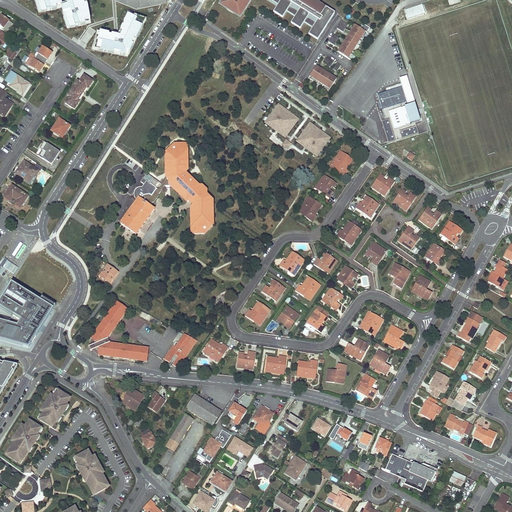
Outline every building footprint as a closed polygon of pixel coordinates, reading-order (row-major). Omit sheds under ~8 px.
[(35,0),(35,2),(37,6),(39,6),(41,11),(54,9),(62,7),(63,14),(65,22),(68,22),(70,27),(76,26),(85,24),(84,22),(90,20),(88,8),(87,4),(84,5),(82,0),(78,0),(73,1),(72,1),(62,4),(61,0),(35,0)] [(225,0),(225,2),(226,4),(226,6),(227,7),(228,9),(230,10),(231,11),(233,11),(234,12),(236,12),(237,12),(238,12),(240,11),(242,11),(243,10),(244,9),(247,5),(249,0),(268,0),(278,6),(274,12),(283,17),(287,12),(295,17),(292,23),(301,28),(304,23),(313,28),(309,34),(318,40),(327,26),(324,24),(326,21),(329,22),(335,13),(313,0),(225,0)] [(447,0),(427,0),(423,2),(426,12),(449,5),(447,0)] [(422,5),(405,10),(408,18),(425,13),(422,5)] [(9,20),(1,15),(0,15),(0,42),(3,38),(6,40),(9,37),(0,30),(2,27),(3,28),(9,20)] [(116,35),(100,32),(99,38),(96,37),(93,46),(99,47),(98,50),(113,53),(113,51),(119,52),(119,54),(125,55),(126,50),(130,51),(133,44),(132,43),(134,38),(136,39),(143,24),(141,23),(143,18),(135,15),(134,17),(128,15),(118,36),(116,35)] [(13,24),(9,20),(3,28),(8,31),(13,24)] [(342,21),(337,29),(343,33),(348,25),(342,21)] [(368,33),(355,26),(338,53),(350,60),(353,56),(351,54),(354,50),(356,52),(362,42),(360,41),(362,37),(365,38),(368,33)] [(333,35),(328,42),(335,46),(339,39),(333,35)] [(43,47),(36,57),(44,62),(48,56),(49,57),(52,53),(43,47)] [(44,62),(36,57),(32,54),(25,64),(39,73),(41,69),(40,68),(44,62)] [(330,68),(334,62),(326,57),(323,63),(330,68)] [(316,67),(309,78),(313,81),(314,79),(319,82),(318,84),(322,87),(324,85),(326,86),(324,88),(329,91),(336,80),(316,67)] [(29,83),(13,73),(8,82),(12,84),(10,86),(23,95),(27,89),(26,88),(29,83)] [(70,97),(65,103),(74,109),(79,102),(77,101),(86,88),(87,89),(92,82),(83,76),(79,82),(77,81),(68,95),(70,97)] [(399,78),(402,87),(404,86),(409,100),(406,101),(407,103),(414,101),(407,76),(399,78)] [(402,87),(378,94),(382,109),(406,101),(409,100),(404,86),(402,87)] [(0,113),(4,117),(10,108),(4,103),(6,100),(3,98),(6,92),(0,88),(0,113)] [(415,102),(390,110),(396,129),(421,121),(415,102)] [(286,110),(278,105),(265,123),(276,131),(285,138),(298,120),(286,110)] [(59,119),(51,131),(62,138),(70,127),(59,119)] [(389,119),(381,121),(388,143),(395,140),(389,119)] [(322,132),(310,123),(297,142),(305,148),(317,156),(330,138),(322,132)] [(416,126),(400,131),(402,138),(419,133),(416,126)] [(40,157),(51,165),(59,152),(44,142),(39,148),(42,150),(44,151),(40,157)] [(136,200),(120,224),(136,235),(155,209),(150,206),(153,202),(154,203),(159,196),(158,195),(165,186),(169,186),(170,187),(172,187),(175,189),(175,191),(180,197),(182,196),(184,199),(184,200),(186,202),(188,202),(192,206),(190,208),(191,211),(192,212),(192,216),(191,217),(191,225),(193,226),(193,229),(191,230),(192,233),(193,235),(204,234),(212,226),(212,224),(210,222),(211,219),(212,217),(212,209),(210,208),(210,205),(211,204),(211,201),(206,196),(206,192),(200,187),(197,187),(185,175),(187,171),(186,168),(185,167),(185,164),(187,163),(186,155),(185,153),(185,150),(186,149),(186,146),(184,144),(173,145),(165,153),(165,155),(167,157),(167,160),(165,161),(165,170),(167,171),(167,174),(165,175),(166,179),(165,179),(162,182),(161,185),(161,186),(159,190),(158,189),(156,189),(154,188),(155,188),(145,181),(143,185),(145,186),(145,187),(143,188),(141,187),(140,186),(139,187),(138,187),(137,188),(136,188),(135,189),(134,191),(133,192),(133,193),(133,195),(132,196),(133,197),(133,198),(136,200)] [(351,159),(339,151),(330,165),(336,169),(335,171),(343,177),(348,171),(346,170),(343,168),(344,166),(346,167),(351,159)] [(409,153),(406,158),(411,162),(415,156),(409,153)] [(346,170),(352,160),(351,159),(346,167),(344,166),(343,168),(346,170)] [(24,161),(15,174),(29,183),(34,174),(36,176),(39,171),(24,161)] [(334,182),(324,175),(315,189),(321,193),(322,192),(324,194),(323,195),(329,199),(333,192),(328,189),(330,186),(332,187),(334,182)] [(383,180),(379,177),(371,188),(384,196),(389,190),(388,190),(389,187),(390,188),(394,183),(388,178),(384,184),(381,182),(383,180)] [(28,196),(12,185),(4,198),(9,201),(8,203),(11,205),(11,207),(14,207),(14,206),(15,205),(20,209),(28,196)] [(400,192),(393,202),(406,212),(411,205),(410,205),(411,202),(412,203),(416,198),(410,194),(406,199),(403,197),(404,195),(400,192)] [(319,204),(309,197),(300,211),(305,215),(304,217),(312,223),(316,216),(315,215),(312,213),(313,212),(314,212),(319,204)] [(366,207),(360,203),(356,209),(362,213),(362,212),(365,213),(364,215),(370,219),(379,205),(369,198),(365,202),(368,204),(366,207)] [(315,215),(321,206),(319,204),(314,212),(313,212),(312,213),(315,215)] [(426,210),(418,220),(432,230),(436,224),(435,224),(437,221),(438,221),(442,216),(435,211),(432,217),(429,215),(430,213),(426,210)] [(349,222),(343,232),(345,233),(347,231),(346,230),(351,223),(349,222)] [(460,229),(450,222),(441,235),(445,239),(446,238),(449,240),(448,241),(454,245),(458,239),(453,235),(455,232),(457,233),(460,229)] [(343,232),(341,230),(337,237),(345,243),(347,240),(352,244),(361,230),(351,223),(346,230),(347,231),(345,233),(343,232)] [(401,236),(398,241),(411,250),(418,240),(414,237),(412,240),(410,237),(414,232),(407,227),(403,233),(405,234),(403,237),(401,236)] [(386,252),(374,244),(368,252),(371,255),(372,254),(375,256),(371,262),(377,266),(381,260),(380,259),(382,257),(383,257),(386,252)] [(445,251),(434,244),(425,258),(430,261),(431,260),(434,262),(433,263),(439,267),(443,260),(437,257),(439,253),(442,255),(445,251)] [(293,253),(291,252),(284,261),(287,263),(288,261),(287,261),(293,253)] [(284,261),(283,260),(279,266),(293,276),(304,260),(293,253),(287,261),(288,261),(287,263),(284,261)] [(323,262),(318,259),(313,265),(319,269),(320,267),(322,269),(322,270),(328,275),(337,261),(326,254),(323,258),(325,259),(323,262)] [(402,268),(394,264),(389,275),(393,277),(394,276),(397,277),(396,280),(393,285),(401,289),(404,283),(402,282),(403,280),(404,280),(408,273),(401,270),(402,268)] [(107,265),(99,277),(110,285),(119,273),(107,265)] [(491,274),(487,282),(499,288),(504,280),(502,279),(507,270),(503,268),(497,265),(495,268),(497,269),(494,273),(493,275),(491,274)] [(356,273),(345,266),(336,280),(343,284),(343,283),(346,285),(345,286),(351,290),(355,283),(350,280),(352,277),(353,278),(356,273)] [(409,272),(402,268),(401,270),(408,273),(404,280),(403,280),(402,282),(404,283),(409,272)] [(309,278),(308,277),(301,287),(304,289),(305,287),(304,286),(309,278)] [(431,283),(419,277),(415,284),(417,286),(413,292),(420,296),(421,294),(423,296),(422,299),(427,302),(432,293),(426,291),(428,287),(431,283)] [(301,287),(299,285),(295,291),(303,297),(305,295),(311,299),(320,286),(309,278),(304,286),(305,287),(304,289),(301,287)] [(504,280),(499,288),(503,290),(508,282),(504,280)] [(271,290),(266,286),(262,292),(267,296),(268,295),(270,297),(269,298),(276,302),(285,288),(274,281),(271,286),(273,287),(271,290)] [(55,306),(37,295),(35,298),(12,283),(0,301),(0,307),(13,316),(8,324),(3,333),(3,335),(3,336),(3,337),(4,338),(5,339),(6,340),(30,346),(55,306)] [(417,286),(415,284),(411,293),(422,299),(423,296),(421,294),(420,296),(413,292),(417,286)] [(341,296),(331,288),(321,302),(328,306),(328,305),(331,307),(330,308),(336,312),(340,305),(335,302),(337,299),(339,300),(341,296)] [(125,309),(116,302),(112,308),(113,309),(110,314),(108,313),(100,325),(102,326),(99,331),(97,330),(93,335),(96,337),(93,341),(93,342),(93,344),(94,346),(102,342),(103,342),(125,309)] [(260,303),(258,302),(251,311),(254,313),(255,311),(254,311),(260,303)] [(251,311),(249,310),(245,317),(254,322),(255,320),(261,324),(270,310),(260,303),(254,311),(255,311),(254,313),(251,311)] [(299,316),(285,306),(278,317),(283,321),(284,319),(287,321),(283,326),(290,330),(293,325),(292,324),(294,321),(295,322),(299,316)] [(331,314),(318,306),(315,310),(328,319),(331,314)] [(125,309),(103,342),(104,343),(109,337),(108,337),(111,332),(112,333),(120,321),(119,320),(122,316),(123,316),(127,310),(125,309)] [(315,310),(304,327),(310,331),(313,327),(316,328),(315,330),(320,333),(324,327),(319,324),(321,320),(325,323),(328,319),(315,310)] [(142,311),(140,315),(148,320),(151,316),(142,311)] [(364,323),(362,322),(359,328),(368,333),(369,331),(375,334),(383,320),(372,314),(367,322),(368,322),(367,324),(364,323)] [(459,332),(457,336),(468,342),(470,339),(471,340),(477,329),(476,328),(479,324),(468,318),(465,323),(466,324),(461,333),(459,332)] [(3,333),(8,324),(0,321),(0,340),(29,349),(30,346),(6,340),(5,339),(4,338),(3,337),(3,336),(3,335),(3,333)] [(394,348),(400,351),(404,343),(397,339),(399,336),(400,337),(403,332),(391,326),(387,334),(389,335),(385,341),(388,342),(387,344),(387,346),(393,350),(394,348)] [(489,342),(486,348),(494,352),(501,340),(503,342),(506,337),(494,331),(488,342),(489,342)] [(168,354),(164,360),(170,363),(171,361),(173,363),(172,365),(178,369),(182,363),(181,363),(183,360),(184,361),(197,341),(186,333),(180,342),(178,341),(176,342),(170,351),(171,352),(169,354),(168,354)] [(221,346),(211,339),(210,341),(218,346),(217,347),(219,349),(221,346)] [(352,346),(348,344),(344,352),(349,355),(351,352),(353,354),(353,355),(359,359),(363,352),(365,353),(369,346),(358,339),(355,344),(357,344),(355,348),(352,346)] [(218,346),(210,341),(203,352),(216,361),(220,355),(223,357),(228,348),(222,344),(221,346),(219,349),(217,347),(218,346)] [(91,347),(88,348),(90,352),(93,351),(95,350),(104,346),(104,345),(104,343),(103,342),(102,342),(94,346),(91,347)] [(144,351),(148,352),(148,349),(137,347),(136,348),(131,347),(131,346),(117,345),(117,346),(111,345),(112,344),(104,343),(104,345),(144,350),(144,351)] [(143,358),(147,359),(148,352),(144,351),(144,350),(104,345),(104,346),(95,350),(96,350),(98,352),(99,353),(103,353),(102,356),(110,358),(110,355),(115,356),(115,358),(129,360),(130,358),(135,359),(135,361),(142,361),(143,358)] [(445,358),(442,363),(453,370),(458,362),(457,361),(460,356),(461,356),(464,352),(453,345),(450,349),(452,350),(447,359),(445,358)] [(380,372),(386,375),(391,367),(384,363),(386,360),(387,360),(390,356),(378,350),(374,358),(376,359),(372,366),(379,369),(379,368),(382,370),(380,372)] [(238,355),(236,368),(253,370),(254,363),(252,362),(253,359),(254,360),(255,353),(247,352),(247,354),(246,358),(243,357),(243,356),(238,355)] [(353,354),(351,352),(349,355),(361,361),(365,353),(363,352),(359,359),(353,355),(353,354)] [(275,361),(266,359),(264,372),(281,375),(282,368),(284,368),(286,358),(279,357),(278,359),(278,362),(275,362),(275,361)] [(476,362),(470,372),(481,379),(483,375),(482,374),(484,370),(486,371),(491,363),(481,357),(477,362),(476,362)] [(376,359),(374,358),(369,366),(380,372),(382,370),(379,368),(379,369),(372,366),(376,359)] [(309,363),(303,363),(302,364),(298,364),(296,376),(312,379),(313,372),(316,372),(317,362),(310,361),(309,363)] [(0,394),(14,372),(13,371),(16,366),(0,362),(0,394)] [(333,370),(328,369),(326,382),(335,384),(335,382),(342,383),(343,375),(342,375),(343,372),(345,372),(346,366),(337,364),(336,372),(333,372),(333,370)] [(342,383),(335,382),(335,384),(343,385),(345,372),(343,372),(342,375),(343,375),(342,383)] [(444,387),(448,379),(436,372),(434,376),(436,377),(431,385),(429,390),(432,392),(437,395),(439,391),(441,392),(444,387)] [(367,396),(372,399),(377,392),(370,388),(372,384),(373,385),(376,380),(364,375),(360,382),(362,383),(358,390),(365,393),(366,392),(368,394),(367,396)] [(362,383),(360,382),(356,390),(367,396),(368,394),(366,392),(365,393),(358,390),(362,383)] [(461,389),(455,401),(463,406),(467,399),(469,401),(476,389),(464,382),(460,388),(461,389)] [(56,398),(54,396),(53,399),(52,399),(49,402),(48,402),(44,409),(46,410),(44,413),(40,419),(53,427),(57,421),(59,418),(61,419),(64,416),(63,416),(65,412),(66,412),(68,409),(67,408),(68,405),(72,398),(60,391),(56,398)] [(135,412),(144,397),(135,392),(133,395),(128,392),(124,399),(126,400),(123,404),(127,407),(126,408),(130,411),(131,409),(135,412)] [(159,395),(155,393),(151,398),(154,400),(148,407),(156,412),(165,401),(159,397),(159,395)] [(220,412),(195,395),(186,409),(212,425),(220,412)] [(423,408),(420,415),(432,421),(436,414),(438,415),(442,408),(427,400),(422,407),(423,408)] [(237,426),(247,411),(234,404),(229,411),(236,416),(232,422),(237,426)] [(274,414),(262,406),(254,419),(261,424),(264,421),(268,423),(274,414)] [(286,414),(282,421),(286,423),(285,424),(297,431),(302,423),(290,415),(289,416),(286,414)] [(175,450),(193,420),(185,415),(167,445),(175,450)] [(455,417),(450,415),(445,427),(452,431),(453,429),(459,432),(459,433),(463,435),(468,424),(464,422),(463,423),(454,419),(455,417)] [(138,427),(143,420),(139,417),(134,425),(138,427)] [(224,419),(220,417),(214,426),(217,428),(220,423),(221,424),(224,419)] [(330,427),(331,425),(319,418),(318,420),(330,427)] [(330,427),(318,420),(312,429),(324,436),(330,427)] [(42,428),(30,421),(26,427),(24,426),(23,429),(21,428),(19,431),(20,432),(17,436),(17,435),(14,439),(16,440),(15,443),(11,448),(8,451),(12,453),(10,457),(19,462),(21,459),(24,460),(29,451),(31,449),(32,449),(34,446),(36,442),(37,442),(39,438),(37,437),(39,435),(40,432),(42,428)] [(242,435),(248,426),(245,424),(239,433),(242,435)] [(481,443),(491,447),(496,434),(488,430),(487,432),(481,429),(482,428),(477,426),(473,437),(482,441),(481,443)] [(346,432),(340,428),(337,433),(336,434),(347,441),(351,433),(347,430),(346,432)] [(147,449),(157,444),(149,429),(142,433),(144,437),(143,437),(147,443),(145,445),(147,449)] [(223,449),(231,436),(222,430),(217,438),(215,441),(211,439),(201,455),(206,458),(206,460),(210,463),(220,447),(223,449)] [(337,433),(333,430),(328,437),(332,440),(336,434),(337,433)] [(366,450),(371,437),(364,434),(358,447),(366,450)] [(277,458),(288,441),(278,435),(276,438),(278,440),(274,446),(273,445),(268,452),(277,458)] [(252,448),(235,437),(228,449),(236,453),(238,450),(248,456),(252,448)] [(386,457),(391,444),(380,439),(375,449),(377,449),(376,452),(386,457)] [(350,453),(347,451),(342,459),(345,461),(350,453)] [(107,489),(105,486),(108,484),(95,461),(96,460),(94,457),(93,458),(91,454),(89,455),(87,452),(77,458),(79,461),(76,462),(82,473),(92,492),(95,491),(97,494),(107,489)] [(428,481),(432,483),(437,470),(423,464),(418,465),(392,454),(385,470),(406,479),(404,484),(423,492),(428,481)] [(296,480),(306,464),(296,457),(285,473),(296,480)] [(256,479),(263,477),(267,480),(273,471),(265,465),(262,466),(258,467),(257,466),(253,467),(256,479)] [(332,474),(323,468),(320,474),(329,480),(332,474)] [(377,477),(386,482),(389,473),(381,469),(380,471),(377,477)] [(356,475),(357,473),(352,470),(349,475),(345,473),(341,481),(345,483),(347,481),(350,482),(348,485),(356,489),(359,484),(361,485),(364,480),(358,477),(356,475)] [(250,475),(243,471),(240,475),(239,477),(246,481),(250,475)] [(466,477),(453,472),(449,482),(461,487),(466,477)] [(197,477),(190,473),(183,483),(193,490),(201,476),(199,474),(197,477)] [(232,482),(217,473),(211,483),(226,492),(232,482)] [(398,477),(389,473),(386,482),(394,486),(398,477)] [(53,490),(53,479),(41,479),(43,481),(43,483),(44,485),(44,488),(44,490),(53,490)] [(201,491),(193,504),(206,511),(208,511),(213,506),(216,508),(219,503),(218,497),(217,497),(215,500),(201,491)] [(244,510),(249,501),(235,492),(228,503),(234,506),(235,504),(244,510)] [(337,497),(330,493),(326,501),(334,505),(335,503),(337,505),(336,507),(344,511),(347,507),(349,507),(352,502),(346,498),(344,497),(345,495),(339,492),(337,497)] [(293,511),(298,505),(281,494),(275,503),(284,509),(285,508),(291,511),(293,511)] [(506,504),(509,498),(502,494),(494,509),(498,511),(511,511),(511,509),(510,508),(510,507),(506,504)] [(155,505),(151,501),(144,509),(146,511),(160,511),(155,507),(154,506),(155,505)] [(23,511),(34,511),(34,502),(33,502),(31,503),(29,503),(27,503),(25,503),(23,502),(23,511)] [(376,511),(370,508),(371,505),(368,503),(362,511),(378,511),(377,511),(376,511)]
